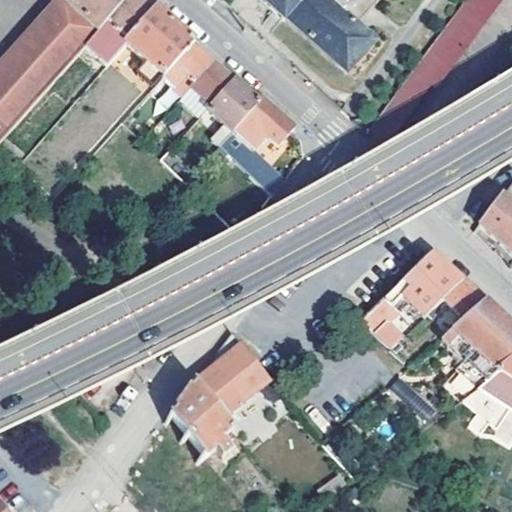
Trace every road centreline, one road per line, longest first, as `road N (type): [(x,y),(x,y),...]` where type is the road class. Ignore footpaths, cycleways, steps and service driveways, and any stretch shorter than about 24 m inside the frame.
road 1 (secondary): [(511,134),(233,291),(0,407)]
road 2 (residential): [(75,511),(353,149)]
road 3 (residential): [(353,149),(183,0)]
road 4 (residential): [(511,296),(353,149)]
